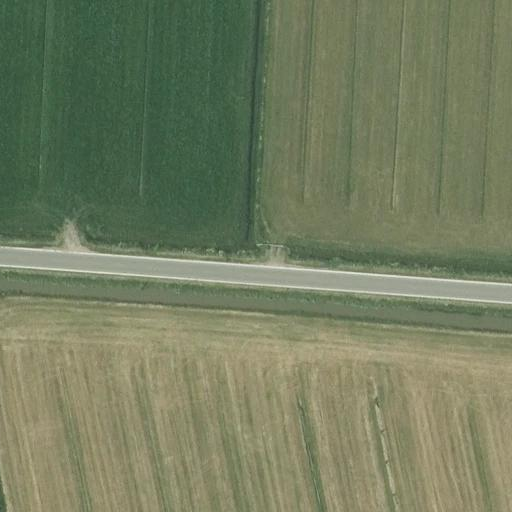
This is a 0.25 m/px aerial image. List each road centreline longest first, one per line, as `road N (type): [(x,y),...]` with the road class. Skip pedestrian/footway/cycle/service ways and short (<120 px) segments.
road 1 (unclassified): [(511,302),(272,275),(0,259)]
road 2 (track): [(278,141),(272,275)]
